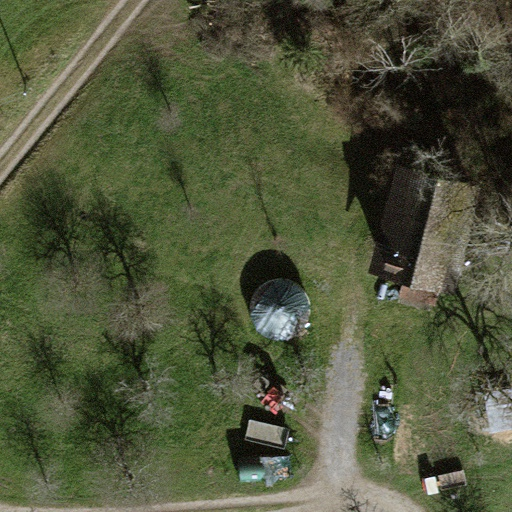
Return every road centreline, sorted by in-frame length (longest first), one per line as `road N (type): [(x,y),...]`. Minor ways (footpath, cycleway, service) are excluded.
road 1 (track): [(0,169),(133,0)]
road 2 (track): [(395,511),(350,500),(198,511)]
